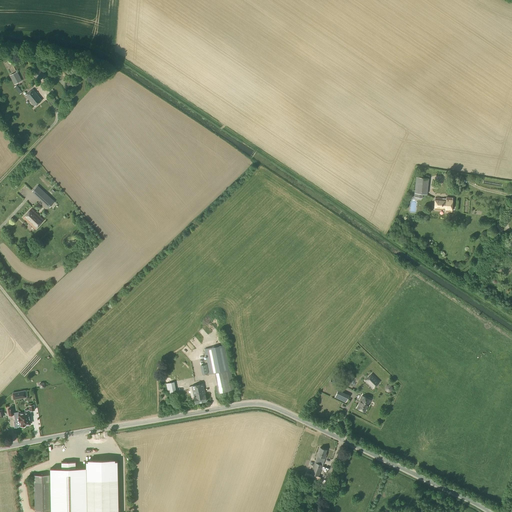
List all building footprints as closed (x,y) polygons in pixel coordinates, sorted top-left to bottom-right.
[(45,75),(37,66),(30,72),(39,81),(45,75)] [(18,95),(22,93),(15,84),(22,81),(17,72),(9,75),(13,84),(11,86),(18,95)] [(34,106),(41,100),(32,90),(25,95),(34,106)] [(427,194),(428,178),(416,177),(414,197),(422,198),(422,194),(427,194)] [(51,199),(42,190),(38,195),(47,204),(51,199)] [(451,213),(452,198),(446,197),(446,198),(437,197),(436,210),(445,211),(445,212),(451,213)] [(35,229),(43,220),(30,209),(23,218),(35,229)] [(234,390),(225,345),(204,349),(209,374),(214,373),(218,393),(234,390)] [(184,371),(187,377),(193,374),(190,367),(184,371)] [(372,389),(380,381),(371,373),(364,381),(372,389)] [(205,395),(203,384),(191,386),(194,397),(193,397),(194,404),(207,401),(206,395),(205,395)] [(13,400),(27,398),(25,390),(11,392),(13,400)] [(345,403),(349,395),(338,390),(334,397),(345,403)] [(365,412),(371,400),(362,396),(359,402),(360,402),(357,408),(365,412)] [(30,424),(28,413),(30,412),(30,411),(34,410),(34,405),(29,406),(29,409),(25,410),(26,413),(19,414),(18,413),(14,413),(13,409),(8,410),(9,416),(14,415),(15,421),(14,422),(15,428),(18,427),(21,426),(21,427),(30,426),(30,424)] [(325,458),(326,454),(325,454),(326,450),(320,448),(317,456),(319,456),(318,459),(322,461),(323,458),(325,458)] [(117,511),(117,461),(86,462),(86,468),(75,468),(75,462),(67,463),(67,462),(61,462),(61,469),(50,469),(50,474),(34,475),(34,511),(117,511)] [(323,465),(314,462),(310,474),(319,477),(323,465)]
